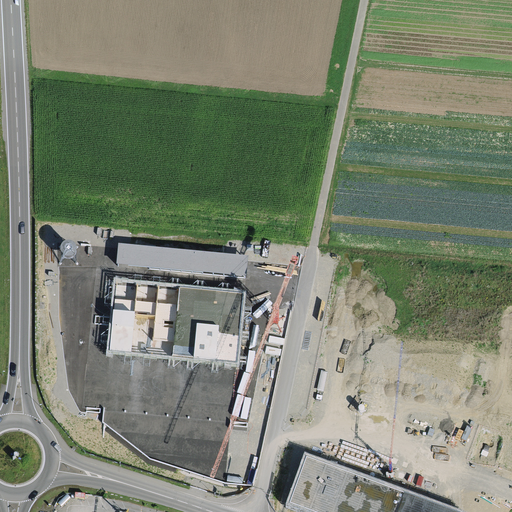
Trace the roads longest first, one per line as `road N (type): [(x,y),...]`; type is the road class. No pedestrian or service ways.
road 1 (primary): [(10,0),(19,358)]
road 2 (residential): [(259,511),(313,245)]
road 3 (track): [(313,245),(363,0)]
road 4 (tertiary): [(211,511),(48,466)]
